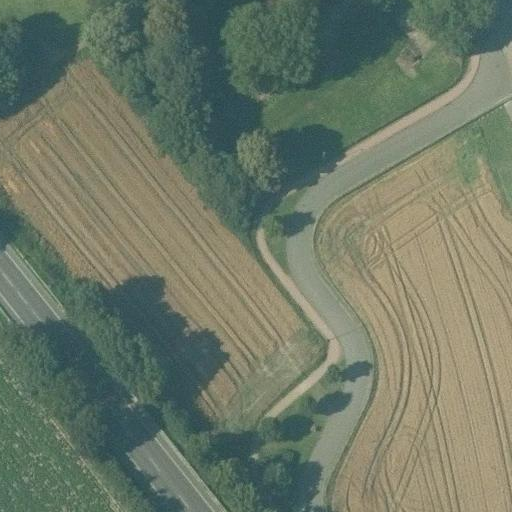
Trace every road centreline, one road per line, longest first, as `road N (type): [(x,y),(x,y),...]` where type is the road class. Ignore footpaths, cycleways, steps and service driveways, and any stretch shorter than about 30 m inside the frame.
road 1 (residential): [(473,0),(500,89),(317,195),(302,218),(294,248),(302,275),(357,349),(360,374),(312,478),(309,511)]
road 2 (primary): [(0,272),(190,511)]
